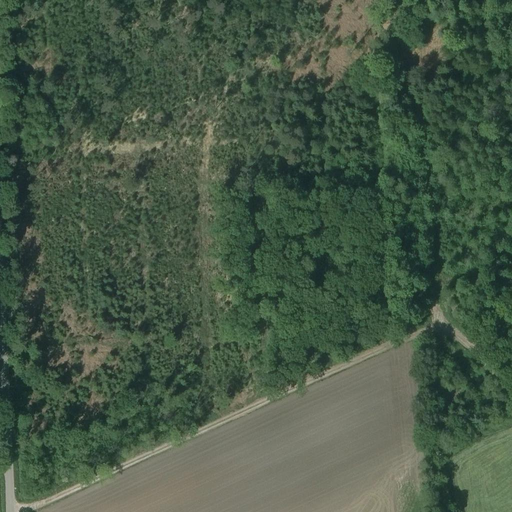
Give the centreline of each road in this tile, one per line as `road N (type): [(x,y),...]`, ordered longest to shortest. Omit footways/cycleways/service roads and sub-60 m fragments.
road 1 (track): [(10,508),(414,334),(454,335),(511,398)]
road 2 (tertiary): [(10,511),(0,278)]
